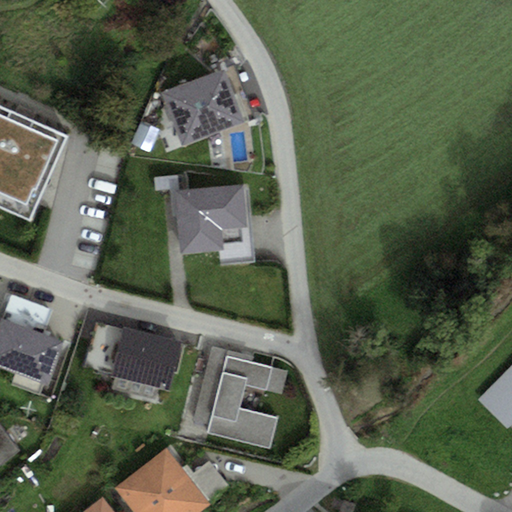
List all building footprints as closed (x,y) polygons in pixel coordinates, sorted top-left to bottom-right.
[(244,122),(223,69),(160,94),(181,147),(244,122)] [(67,134),(0,106),(0,205),(32,218),(67,134)] [(156,192),(180,190),(179,177),(155,179),(156,192)] [(244,185),(175,191),(181,255),(223,251),(221,229),(248,227),(244,185)] [(12,296),(3,321),(44,336),(54,311),(12,296)] [(3,321),(0,319),(0,367),(49,385),(64,343),(44,336),(3,321)] [(86,368),(111,375),(123,330),(98,324),(86,368)] [(182,342),(124,326),(123,330),(111,375),(110,377),(168,393),(182,342)] [(281,395),(287,371),(255,363),(256,358),(210,347),(190,428),(270,447),(277,419),(240,411),(246,387),(281,395)] [(511,424),(511,366),(479,399),(509,428),(511,424)] [(0,468),(20,453),(0,425),(0,468)] [(168,448),(116,488),(134,511),(199,511),(210,504),(190,478),(168,448)] [(190,478),(210,504),(230,490),(210,463),(190,478)] [(111,511),(103,500),(85,511),(111,511)]
